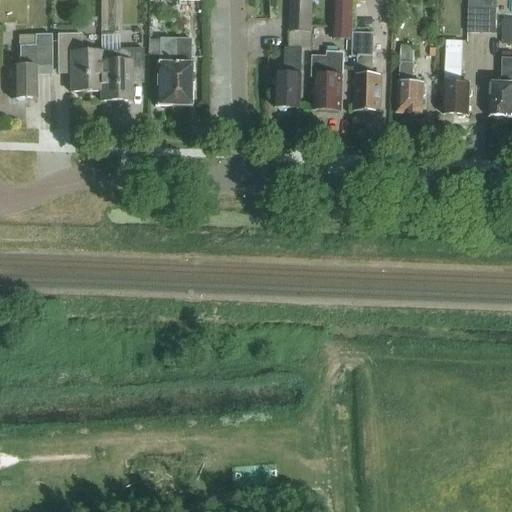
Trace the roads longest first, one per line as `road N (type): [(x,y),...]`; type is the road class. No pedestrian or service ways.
road 1 (unclassified): [(511,194),(84,176),(0,204)]
road 2 (track): [(337,353),(341,511)]
road 3 (unknown): [(511,445),(374,453)]
